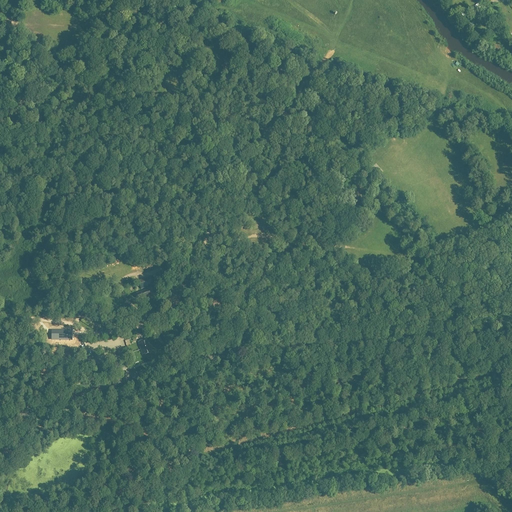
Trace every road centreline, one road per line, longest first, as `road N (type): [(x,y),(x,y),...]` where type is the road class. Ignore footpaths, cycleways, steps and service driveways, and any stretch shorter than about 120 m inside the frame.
road 1 (tertiary): [(0,423),(200,359),(511,331)]
road 2 (track): [(107,20),(192,13),(319,65),(443,102)]
road 3 (track): [(0,313),(102,333),(149,322),(174,304),(247,173)]
road 4 (track): [(174,470),(381,414)]
road 5 (track): [(166,367),(123,294),(124,280),(171,256),(228,245)]
road 6 (track): [(477,481),(277,511)]
road 7 (track): [(381,414),(511,370)]
road 8 (track): [(247,173),(321,62)]
